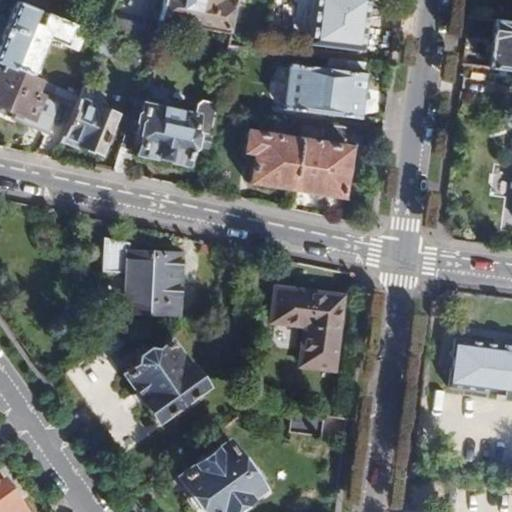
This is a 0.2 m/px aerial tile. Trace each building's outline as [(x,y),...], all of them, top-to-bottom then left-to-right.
[(165,0),(161,22),(229,37),(236,2),(232,0),(165,0)] [(86,31),(17,3),(0,46),(0,65),(31,79),(49,38),(78,50),(86,31)] [(102,37),(150,57),(159,27),(110,16),(102,37)] [(511,21),(495,19),(488,68),(511,70),(511,21)] [(241,51),(229,49),(225,71),(237,73),(241,51)] [(361,73),(362,63),(355,62),(327,59),(327,70),(322,115),(359,120),(364,73),(361,73)] [(31,79),(0,65),(0,107),(26,118),(33,116),(39,102),(37,96),(34,95),(39,82),(31,79)] [(327,70),(286,67),(282,111),(322,115),(327,70)] [(81,98),(63,141),(78,146),(77,148),(96,156),(112,118),(82,106),(84,100),(81,98)] [(190,147),(210,150),(214,129),(218,105),(205,102),(198,106),(195,117),(146,108),(140,135),(135,136),(133,149),(136,153),(139,154),(139,158),(184,167),(190,147)] [(247,182),(291,190),(300,142),(246,132),(242,153),(252,155),(247,182)] [(300,142),(291,190),(341,199),(349,151),(300,142)] [(127,242),(103,239),(103,272),(125,274),(124,312),(178,316),(180,255),(127,251),(127,242)] [(342,298),(276,291),(273,322),(303,326),(298,367),(334,371),(342,298)] [(138,368),(124,377),(156,423),(203,390),(189,369),(186,371),(168,344),(156,354),(154,352),(152,354),(148,352),(146,353),(144,352),(138,356),(139,358),(137,360),(138,364),(136,365),(138,368)] [(511,355),(449,347),(444,383),(511,392),(511,355)] [(280,359),(256,357),(255,388),(279,389),(280,359)] [(322,416),(289,412),(287,431),(320,436),(322,416)] [(224,443),(177,477),(201,511),(228,511),(257,491),(254,486),(263,479),(255,467),(246,474),(224,443)] [(0,511),(22,511),(1,481),(0,482),(0,511)]
